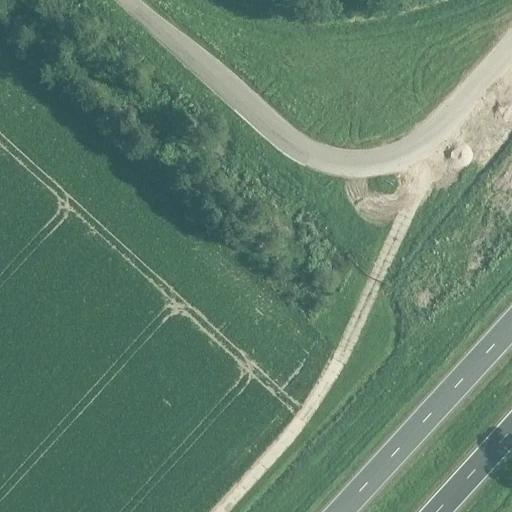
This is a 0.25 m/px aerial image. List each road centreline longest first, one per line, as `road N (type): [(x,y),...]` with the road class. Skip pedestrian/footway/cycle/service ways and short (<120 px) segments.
road 1 (unclassified): [(382,163),(332,162),(287,143),(128,0)]
road 2 (trunk): [(511,327),(344,511)]
road 3 (unclassified): [(382,163),(432,137),(511,50)]
